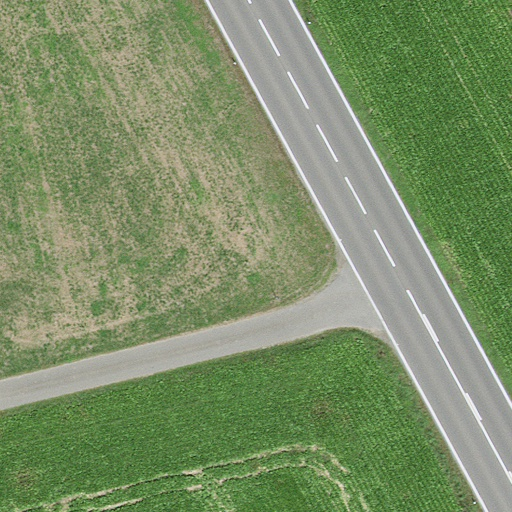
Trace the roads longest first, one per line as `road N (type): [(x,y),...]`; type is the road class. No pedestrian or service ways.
road 1 (unclassified): [(420,285),(0,388)]
road 2 (secondary): [(420,285),(267,0)]
road 3 (secondary): [(511,461),(420,285)]
